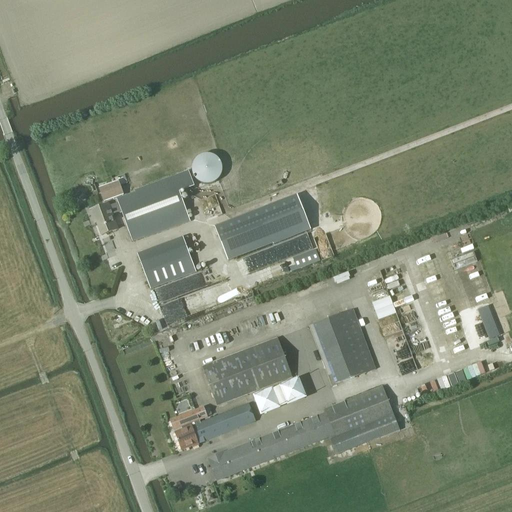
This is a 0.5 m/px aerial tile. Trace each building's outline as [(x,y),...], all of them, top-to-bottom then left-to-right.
[(225,168),(225,165),(224,163),(223,160),(221,158),(220,157),(217,155),(215,154),(211,153),(209,153),(206,154),(203,155),(201,157),(198,159),(197,162),(196,165),(195,167),(195,171),(196,173),(198,176),(199,178),(202,180),(204,181),(207,183),(210,183),(213,183),(215,182),(218,181),(220,179),(223,176),(224,174),(225,171),(225,168)] [(190,220),(180,192),(174,178),(118,199),(119,203),(110,207),(109,204),(90,211),(93,219),(96,218),(102,236),(118,230),(113,215),(122,211),(133,241),(190,220)] [(123,195),(120,187),(121,185),(119,181),(117,180),(114,182),(113,183),(100,188),(105,202),(123,195)] [(228,261),(273,244),(274,246),(311,231),(297,195),(260,210),(215,227),(228,261)] [(151,288),(196,272),(183,238),(138,255),(151,288)] [(297,270),(320,261),(317,254),(294,263),(296,266),(290,268),(291,272),(297,270)] [(497,336),(486,307),(478,310),(490,339),(497,336)] [(332,386),(376,369),(354,310),(310,327),(332,386)] [(218,407),(292,378),(277,339),(203,368),(218,407)] [(307,398),(304,390),(299,378),(279,386),(280,388),(274,390),(273,389),(254,396),(261,416),(281,408),(280,407),(286,404),(287,406),(307,398)] [(336,455),(400,430),(383,387),(324,410),(325,414),(208,460),(217,481),(329,437),(336,455)] [(198,444),(256,422),(249,404),(196,425),(195,422),(207,417),(204,408),(170,421),(174,430),(182,427),(183,430),(175,433),(182,451),(192,446),(193,448),(199,446),(198,444)]
